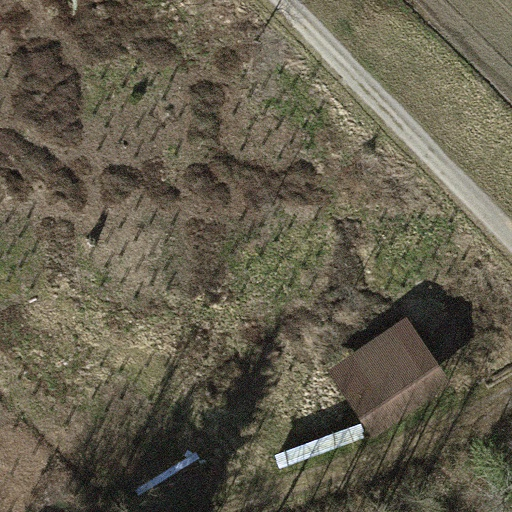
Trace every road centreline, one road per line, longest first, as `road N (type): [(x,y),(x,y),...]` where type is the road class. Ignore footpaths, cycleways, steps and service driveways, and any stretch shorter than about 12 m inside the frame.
road 1 (track): [(262,0),(511,252)]
road 2 (track): [(511,401),(211,511)]
